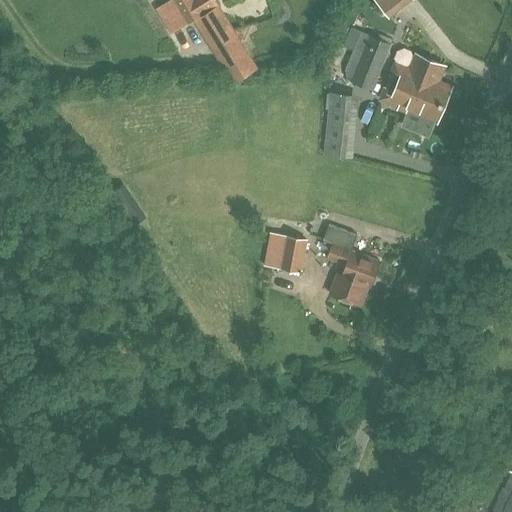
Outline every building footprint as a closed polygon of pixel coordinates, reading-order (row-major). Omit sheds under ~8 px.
[(173,0),(189,24),(196,20),(237,82),(260,67),(215,0),(173,0)] [(397,21),(422,0),(421,0),(384,0),(382,3),(397,21)] [(391,44),(371,35),(352,81),(373,89),(391,44)] [(440,84),(438,79),(440,78),(445,66),(418,55),(411,71),(397,65),(392,76),(394,77),(390,88),(387,87),(383,99),(438,121),(452,87),(442,83),(440,84)] [(352,95),(332,93),(326,154),(346,156),(352,95)] [(379,262),(351,251),(357,235),(329,225),(323,241),(332,244),(326,258),(346,265),(342,276),(337,274),(330,294),(361,306),(368,287),(370,288),(374,276),(379,262)] [(265,265),(301,272),(306,241),(271,234),(265,265)] [(511,511),(511,467),(511,470),(511,472),(506,487),(498,511),(497,511),(511,511)]
